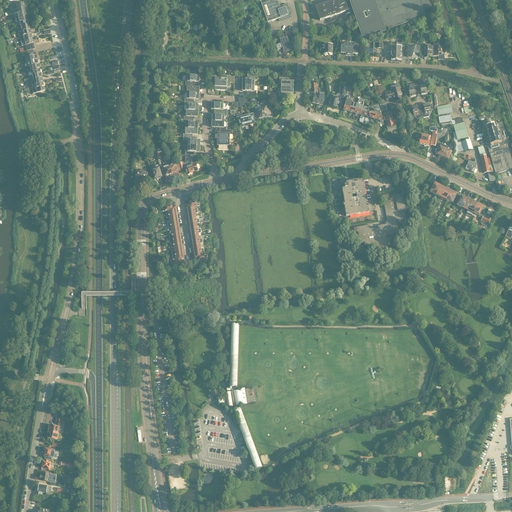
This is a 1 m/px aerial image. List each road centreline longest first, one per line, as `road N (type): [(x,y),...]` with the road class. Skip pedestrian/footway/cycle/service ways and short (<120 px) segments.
road 1 (primary): [(112,511),(113,160),(128,0)]
road 2 (primary): [(80,0),(96,135),(97,415)]
road 3 (tertiary): [(143,376),(140,211),(146,200),(178,190)]
road 4 (unclassified): [(61,326),(78,231),(78,139)]
road 5 (tertiary): [(237,178),(404,155)]
road 6 (unclassified): [(78,139),(53,0)]
road 7 (unclassified): [(162,57),(303,61)]
road 8 (tertiary): [(143,376),(159,511)]
road 9 (residential): [(215,181),(205,100),(236,99),(237,82)]
